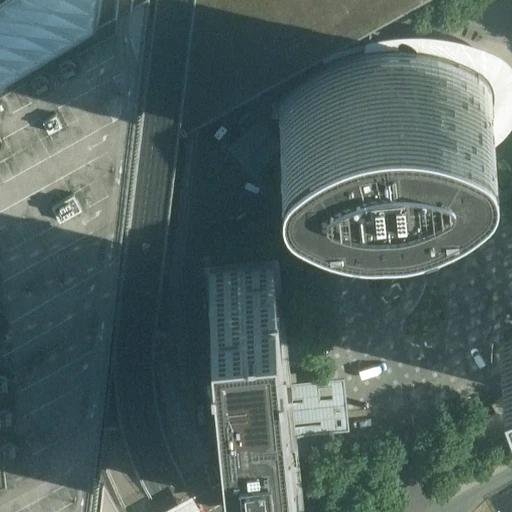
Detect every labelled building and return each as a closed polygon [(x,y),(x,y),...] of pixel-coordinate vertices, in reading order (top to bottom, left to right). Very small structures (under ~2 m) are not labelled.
[(154,335),(178,130),(414,0),(0,0),(0,511),(86,511),(106,347),(154,335)] [(484,74),(482,72),(478,68),(473,65),(470,63),(465,60),(461,59),(457,58),(449,55),(440,52),(431,49),(425,48),(415,47),(409,46),(403,46),(393,46),(387,46),(378,47),(372,48),(364,49),(355,51),(346,54),(338,57),(332,59),(324,63),(315,67),(307,72),(300,77),(295,81),(289,86),(286,89),(284,92),(282,95),(281,97),(280,100),(280,101),(280,102),(279,105),(279,108),(279,111),(280,113),(280,116),(282,120),(283,122),(284,125),(286,127),(288,129),(291,132),(297,136),(304,140),(311,143),(316,145),(323,147),(340,151),(346,152),(351,153),(359,154),(368,154),(377,154),(377,155),(377,156),(378,157),(380,158),(381,159),(382,159),(383,159),(385,158),(386,157),(387,156),(387,155),(387,154),(393,153),(393,155),(394,156),(395,156),(396,157),(398,157),(399,157),(400,157),(401,156),(402,155),(403,154),(403,153),(403,152),(413,149),(422,147),(428,145),(433,143),(441,140),(446,138),(452,135),(458,131),(465,126),(472,121),(476,118),(479,116),(481,114),(483,112),(485,109),(488,105),(489,102),(490,101),(490,98),(490,97),(491,94),(491,91),(490,88),(490,85),(488,81),(487,79),(486,76),(484,74)] [(256,118),(229,146),(258,175),(285,147),(256,118)] [(288,397),(286,375),(283,348),(273,254),(206,261),(231,505),(298,498),(289,411),(291,411),(292,411),(293,410),(294,409),(295,408),(295,407),(295,405),(295,403),(295,402),(295,401),(293,399),(292,398),(291,398),(289,397),(288,397)] [(403,291),(400,285),(397,280),(378,290),(385,301),(403,291)] [(511,328),(498,334),(511,370),(511,328)] [(469,451),(511,427),(511,417),(465,444),(469,451)] [(355,511),(346,494),(335,501),(341,511),(355,511)]
